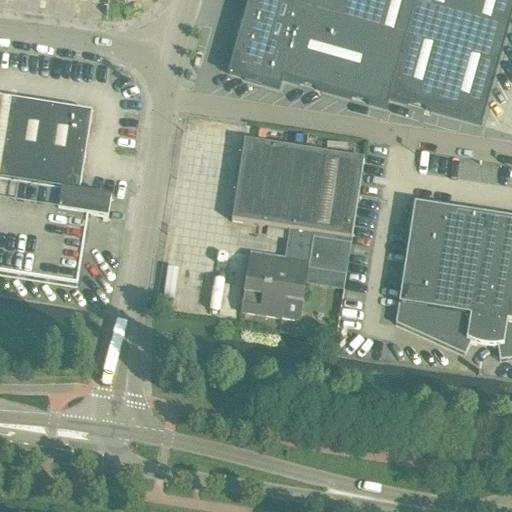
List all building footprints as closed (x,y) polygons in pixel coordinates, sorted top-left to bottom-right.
[(246,0),(263,5),(241,82),(278,92),(280,83),(381,111),(385,112),(387,102),(415,0),(246,0)] [(511,0),(415,0),(387,102),(396,105),(481,128),(511,14),(511,0)] [(78,198),(90,117),(0,102),(0,279),(75,291),(86,222),(106,225),(109,203),(78,198)] [(230,225),(287,234),(339,242),(349,244),(362,163),(242,144),(230,225)] [(413,208),(395,327),(464,358),(470,345),(477,348),(483,349),(488,349),(497,349),(499,364),(511,362),(511,221),(414,206),(413,208)] [(335,263),(339,242),(287,234),(282,264),(248,258),(239,317),(279,323),(282,304),(300,306),(308,258),(335,263)]
